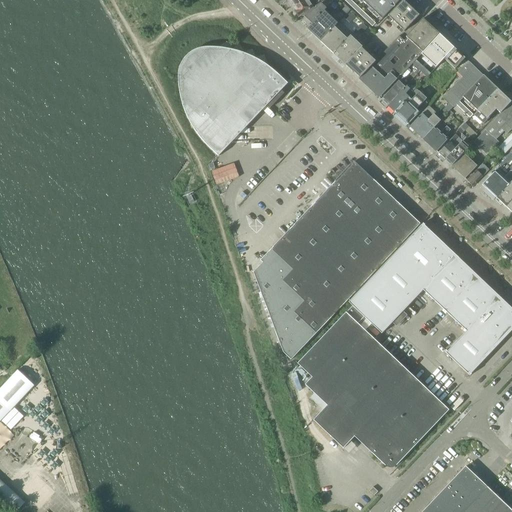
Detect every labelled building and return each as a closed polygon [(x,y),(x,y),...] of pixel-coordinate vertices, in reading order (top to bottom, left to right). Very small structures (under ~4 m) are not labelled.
[(289,0),(288,1),(293,9),(306,0),(289,0)] [(306,0),(293,9),(294,11),(299,18),(313,8),(309,2),(312,1),(313,0),(306,0)] [(375,24),(349,0),(344,0),(344,1),(372,27),(375,24)] [(371,0),(366,5),(382,20),(400,0),(371,0)] [(403,0),(387,16),(388,17),(399,27),(403,31),(404,32),(406,30),(411,25),(413,23),(417,18),(419,16),(418,15),(414,11),(412,9),(410,7),(403,1),(403,0)] [(303,17),(311,25),(323,13),(326,10),(326,9),(321,4),(315,7),(316,8),(303,17)] [(340,10),(344,14),(349,9),(345,5),(340,10)] [(307,30),(313,36),(332,16),(326,10),(323,13),(311,25),(307,30)] [(350,13),(344,19),(349,24),(355,18),(350,13)] [(313,36),(320,42),(334,28),(336,25),(339,23),(332,16),(313,36)] [(407,39),(404,42),(399,37),(375,62),(360,79),(359,79),(379,98),(397,80),(393,76),(397,72),(401,76),(412,64),(421,55),(439,35),(423,19),(406,38),(407,39)] [(320,42),(327,48),(344,30),(338,24),(336,26),(336,25),(334,28),(320,42)] [(362,24),(356,30),(361,35),(367,29),(362,24)] [(327,48),(333,55),(350,36),(344,30),(327,48)] [(435,69),(444,60),(454,49),(439,35),(421,55),(435,69)] [(350,36),(333,55),(334,55),(336,53),(338,55),(336,57),(345,66),(361,49),(362,48),(350,36)] [(284,94),(278,88),(286,84),(287,84),(276,73),(266,65),(264,56),(255,58),(252,50),(244,53),(239,46),(232,50),(226,43),(219,48),(216,48),(207,47),(205,48),(199,49),(195,50),(194,51),(188,55),(185,58),(184,59),(181,64),(179,68),(179,70),(178,76),(178,80),(179,88),(181,100),(181,102),(184,111),(187,118),(193,129),(201,139),(209,148),(218,157),(218,156),(220,149),(224,149),(224,142),(228,142),(228,135),(232,135),(232,128),(241,117),(250,107),(259,99),(269,109),(284,94)] [(361,49),(345,66),(353,73),(354,73),(360,79),(375,62),(361,49)] [(465,59),(454,49),(444,60),(454,70),(465,59)] [(430,75),(415,61),(412,64),(427,78),(430,75)] [(468,62),(459,71),(474,85),(483,77),(468,62)] [(446,115),(456,105),(459,102),(462,98),(474,85),(459,71),(455,75),(460,79),(443,98),(449,104),(442,111),(446,115)] [(462,98),(477,112),(497,90),(483,76),(483,77),(474,85),(462,98)] [(381,100),(388,106),(405,88),(398,81),(381,100)] [(388,106),(394,113),(413,93),(406,86),(405,88),(388,106)] [(394,113),(401,119),(431,87),(430,86),(421,94),(416,89),(413,93),(394,113)] [(431,87),(401,119),(408,125),(429,102),(427,100),(435,91),(431,87)] [(497,90),(477,112),(473,115),(482,124),(486,120),(495,110),(500,114),(511,103),(497,90)] [(459,102),(456,105),(470,118),(472,115),(459,102)] [(511,130),(511,103),(500,114),(495,110),(486,120),(490,125),(475,141),(473,143),(486,155),(499,143),(492,137),(505,124),(511,130)] [(410,127),(416,133),(433,115),(435,113),(428,107),(410,127)] [(423,139),(434,127),(440,121),(433,115),(416,133),(423,139)] [(434,127),(423,139),(436,152),(448,140),(444,136),(450,130),(446,127),(440,133),(434,127)] [(473,138),(476,135),(468,127),(465,131),(473,138)] [(511,133),(495,151),(502,157),(511,146),(511,133)] [(438,154),(445,160),(462,142),(455,135),(438,154)] [(451,166),(463,154),(469,148),(462,142),(445,160),(451,166)] [(482,185),(496,198),(511,180),(511,154),(511,153),(499,166),(500,167),(482,185)] [(463,154),(451,166),(464,179),(476,167),(463,154)] [(291,360),(420,224),(354,162),(260,261),(262,263),(253,273),(283,353),(291,360)] [(466,181),(473,187),(489,171),(482,164),(466,181)] [(505,207),(506,207),(511,200),(511,180),(496,198),(505,207)] [(449,410),(365,331),(371,324),(382,334),(423,291),(455,257),(434,238),(434,237),(423,227),(425,226),(423,224),(348,303),(353,307),(346,313),(297,364),(312,378),(305,385),(327,406),(313,420),(343,449),(354,437),(385,466),(387,467),(389,468),(391,468),(393,468),(395,467),(396,466),(449,410)] [(476,278),(455,257),(423,291),(444,311),(476,278)] [(498,298),(476,278),(444,311),(466,332),(498,298)] [(511,327),(511,311),(498,298),(466,332),(447,352),(446,350),(444,352),(469,376),(471,375),(469,373),(510,330),(511,327)] [(18,370),(0,389),(0,402),(10,411),(35,385),(18,370)] [(0,421),(10,411),(0,402),(0,421)] [(1,421),(11,430),(23,417),(14,408),(1,421)] [(465,467),(430,503),(439,511),(463,511),(487,487),(465,467)] [(369,492),(374,496),(378,492),(373,487),(369,492)] [(463,511),(504,511),(509,508),(487,487),(463,511)] [(439,511),(430,503),(422,511),(439,511)]
